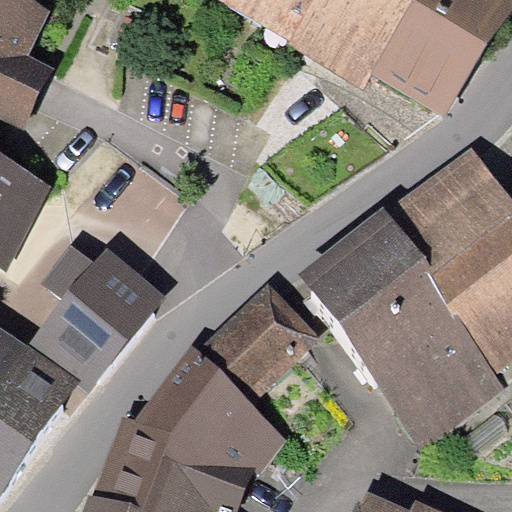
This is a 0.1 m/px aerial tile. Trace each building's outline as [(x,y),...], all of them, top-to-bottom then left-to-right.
[(50,10),(28,0),(0,0),(0,118),(24,131),(55,70),(27,56),(50,10)] [(219,0),(293,45),(322,0),(219,0)] [(511,0),(322,0),(293,45),(291,48),(361,93),(373,74),(445,120),(511,15),(511,0)] [(506,388),(495,373),(511,359),(511,205),(470,149),(387,210),(385,207),(297,273),(426,447),(506,388)] [(0,262),(6,266),(52,185),(0,157),(0,262)] [(42,281),(63,299),(94,261),(73,244),(42,281)] [(63,299),(29,347),(83,387),(91,389),(167,295),(107,246),(94,261),(63,299)] [(271,281),(199,348),(250,403),(322,336),(271,281)] [(0,505),(0,506),(83,387),(29,347),(0,327),(0,505)] [(199,348),(193,342),(136,418),(248,489),(286,440),(250,403),(199,348)] [(89,494),(82,511),(238,511),(248,489),(136,418),(123,416),(94,495),(89,494)] [(446,511),(416,498),(411,509),(368,489),(363,501),(357,498),(350,511),(446,511)]
